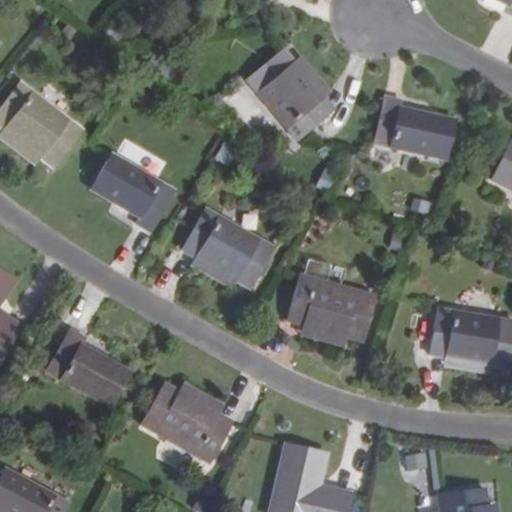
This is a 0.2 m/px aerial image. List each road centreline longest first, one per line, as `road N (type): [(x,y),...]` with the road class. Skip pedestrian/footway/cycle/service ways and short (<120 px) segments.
road 1 (residential): [(511,450),(400,443),(328,417),(256,385),(0,228)]
road 2 (residential): [(511,96),(390,34)]
